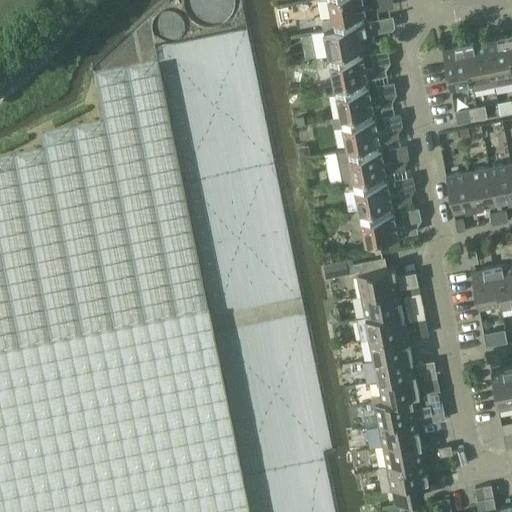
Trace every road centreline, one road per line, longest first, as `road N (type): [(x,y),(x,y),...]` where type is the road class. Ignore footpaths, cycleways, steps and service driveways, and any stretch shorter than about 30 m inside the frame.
road 1 (residential): [(511,462),(473,469),(430,265),(442,240),(406,47),(422,21)]
road 2 (tertiary): [(0,99),(99,0)]
